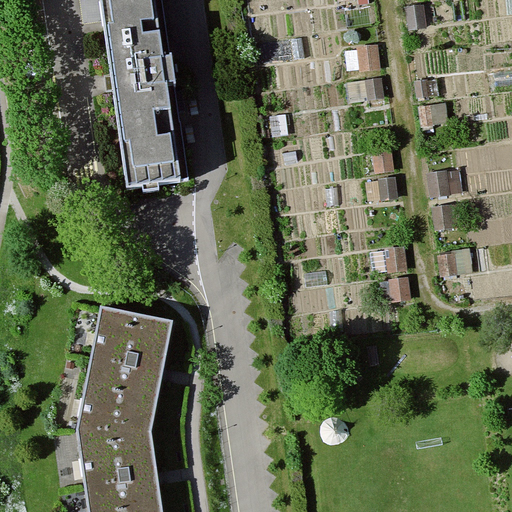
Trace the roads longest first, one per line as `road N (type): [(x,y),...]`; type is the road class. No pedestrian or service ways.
road 1 (track): [(391,0),(429,299),(443,308),(511,302)]
road 2 (residential): [(252,511),(224,298),(192,235)]
